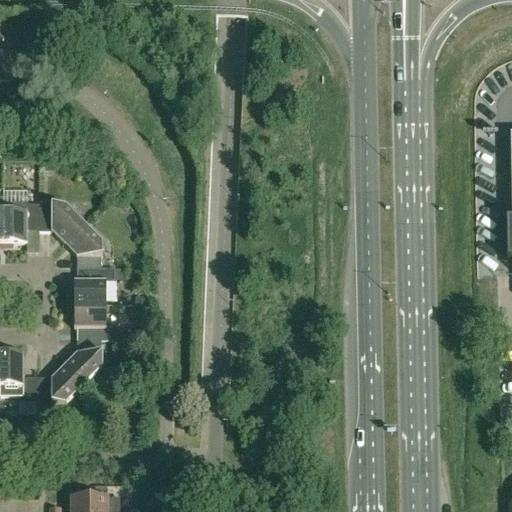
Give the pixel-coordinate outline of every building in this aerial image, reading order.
[(2,248),(26,248),(26,236),(38,236),(38,212),(26,212),(26,208),(2,208),(2,216),(2,248)] [(50,236),(63,249),(84,228),(65,209),(51,209),(51,212),(38,212),(38,236),(50,236)] [(76,261),(76,273),(100,273),(100,261),(102,261),(102,246),(84,228),(63,249),(76,261)] [(113,286),(113,273),(100,273),(76,273),(76,285),(74,285),(74,309),(106,309),(106,286),(113,286)] [(76,333),(76,346),(101,345),(139,345),(139,333),(106,333),(106,309),(74,309),(74,333),(76,333)] [(76,357),(64,370),(84,390),(102,371),(102,357),(101,357),(101,345),(76,346),(76,357)] [(22,406),(34,406),(34,382),(23,382),(23,358),(0,358),(0,399),(22,399),(22,406)] [(34,382),(34,406),(34,420),(52,420),(52,408),(66,408),(84,390),(64,370),(52,382),(34,382)] [(70,511),(107,511),(108,501),(90,501),(90,495),(72,495),(72,501),(71,501),(70,511)]
